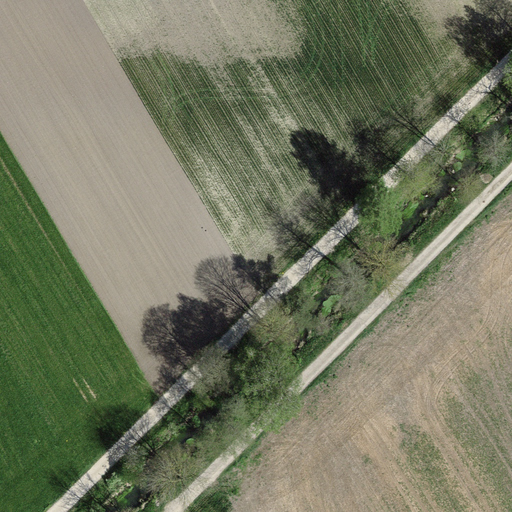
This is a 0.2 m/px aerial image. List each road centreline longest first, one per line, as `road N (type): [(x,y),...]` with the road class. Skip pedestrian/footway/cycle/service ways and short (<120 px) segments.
road 1 (track): [(511,61),(61,511)]
road 2 (track): [(180,511),(511,181)]
